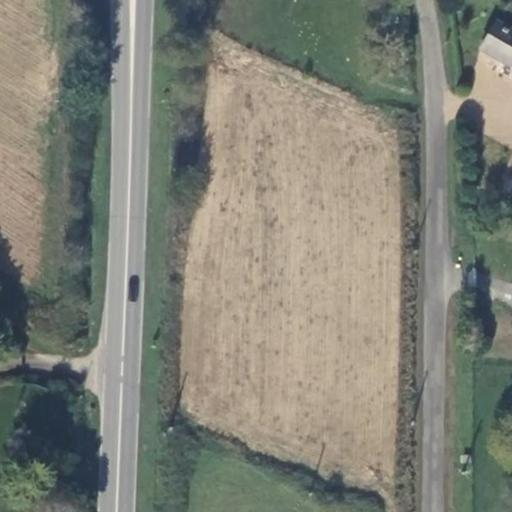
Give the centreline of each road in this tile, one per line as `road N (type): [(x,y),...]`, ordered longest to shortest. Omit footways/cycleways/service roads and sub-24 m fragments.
road 1 (unclassified): [(433,511),(434,70),(423,0)]
road 2 (secondary): [(127,0),(110,511)]
